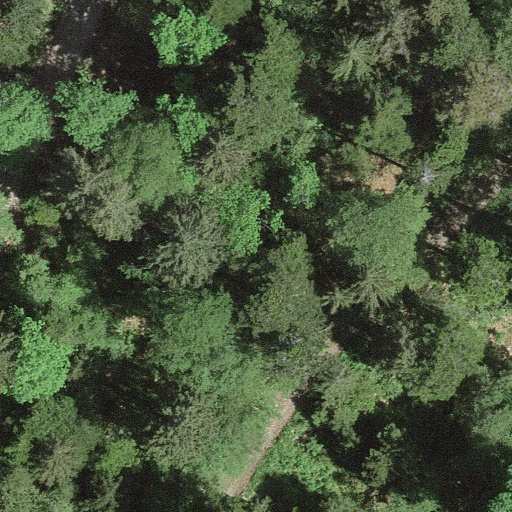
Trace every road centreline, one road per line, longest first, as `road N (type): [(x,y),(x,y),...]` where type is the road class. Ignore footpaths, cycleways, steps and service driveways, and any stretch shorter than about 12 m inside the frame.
road 1 (track): [(270,511),(511,164)]
road 2 (track): [(0,194),(87,0)]
